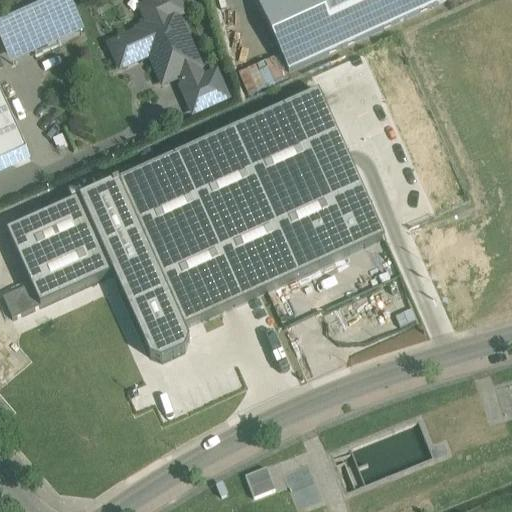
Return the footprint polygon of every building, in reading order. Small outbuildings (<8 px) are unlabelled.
[(65,0),(0,29),(0,38),(12,65),(82,33),(67,0),(65,0)] [(200,69),(177,17),(183,14),(176,0),(150,0),(153,5),(142,10),(150,27),(139,32),(140,34),(111,47),(121,69),(150,56),(163,86),(181,78),(186,89),(203,81),(198,70),(200,69)] [(256,0),(289,72),(449,0),(256,0)] [(239,72),(248,94),(275,82),(266,60),(239,72)] [(186,89),(183,90),(194,114),(227,100),(216,75),(203,81),(186,89)] [(0,92),(0,164),(27,152),(0,92)] [(319,94),(80,201),(78,195),(63,202),(65,207),(7,233),(31,287),(4,300),(13,321),(114,276),(153,258),(185,331),(385,241),(319,94)] [(185,331),(153,258),(114,276),(151,359),(176,368),(180,366),(189,342),(185,331)] [(267,470),(245,478),(250,489),(271,481),(267,470)] [(271,481),(250,489),(254,500),(275,492),(271,481)]
